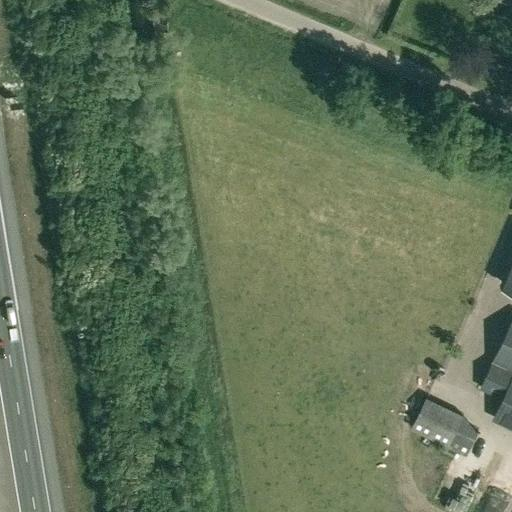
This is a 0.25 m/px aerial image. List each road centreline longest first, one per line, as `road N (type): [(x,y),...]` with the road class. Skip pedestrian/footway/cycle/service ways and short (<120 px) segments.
road 1 (unclassified): [(511,113),(244,0)]
road 2 (motorway): [(36,511),(0,296)]
